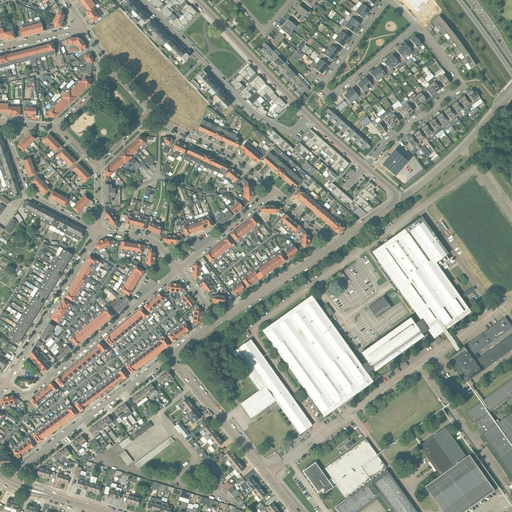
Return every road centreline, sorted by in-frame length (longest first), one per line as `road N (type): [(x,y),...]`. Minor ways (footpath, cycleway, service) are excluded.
road 1 (residential): [(388,0),(324,90),(335,95),(416,25)]
road 2 (residential): [(142,0),(256,116),(286,130),(308,116)]
road 3 (residential): [(4,383),(29,393),(179,269)]
road 4 (residential): [(5,479),(173,357)]
road 5 (residential): [(416,25),(458,87),(365,166)]
road 6 (residential): [(4,383),(99,230)]
road 7 (residential): [(308,116),(196,0)]
road 8 (unclassified): [(396,197),(463,148),(511,88)]
road 9 (residential): [(2,123),(30,197),(99,230)]
road 10 (unclassified): [(267,475),(173,357)]
road 11 (residential): [(271,190),(236,157),(151,110)]
road 12 (residential): [(221,322),(335,245)]
road 13 (unclassified): [(179,269),(271,190)]
